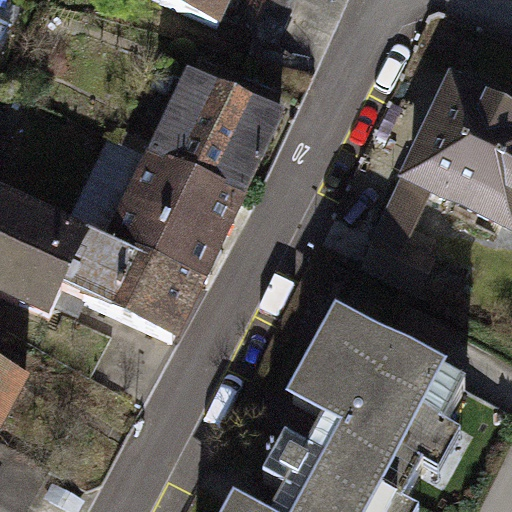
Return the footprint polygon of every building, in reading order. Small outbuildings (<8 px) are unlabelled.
[(250,0),(141,0),(138,7),(229,49),(250,0)] [(239,242),(293,127),(196,81),(115,252),(0,197),(0,317),(55,344),(70,312),(95,324),(119,336),(123,327),(184,356),(239,242)] [(511,110),(456,83),(362,271),(433,307),(448,277),(411,259),(436,209),(511,247),(511,110)] [(385,511),(453,387),(343,328),(296,414),(348,443),(329,476),(291,455),(274,486),(315,508),(312,511),(385,511)] [(14,364),(0,356),(0,474),(40,397),(5,379),(14,364)]
